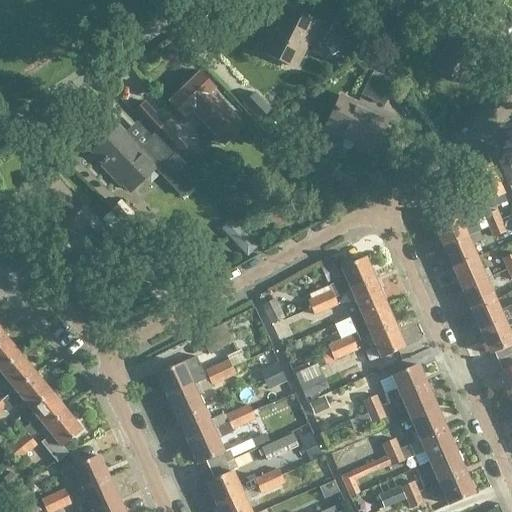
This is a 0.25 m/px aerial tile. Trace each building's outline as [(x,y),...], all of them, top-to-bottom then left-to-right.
[(338,14),(317,3),(309,20),(282,7),(260,50),(296,68),(316,28),(328,33),(338,14)] [(495,30),(501,19),(478,7),(473,19),(495,30)] [(458,21),(435,67),(468,83),(490,37),(458,21)] [(366,86),(389,97),(396,83),(373,72),(366,86)] [(211,92),(214,89),(199,73),(169,102),(184,118),(191,111),(223,145),(244,126),(211,92)] [(243,105),(259,122),(271,111),(255,94),(243,105)] [(373,150),(388,119),(342,98),(327,129),(373,150)] [(165,125),(144,103),(133,114),(154,136),(165,125)] [(152,144),(143,153),(118,128),(93,152),(105,164),(102,168),(120,187),(124,184),(131,192),(155,169),(183,198),(201,181),(157,135),(150,142),(152,144)] [(511,155),(498,162),(508,184),(511,181),(511,155)] [(504,194),(503,191),(491,164),(476,171),(489,200),(504,194)] [(62,247),(94,216),(74,196),(72,198),(49,174),(33,189),(58,214),(44,228),(62,247)] [(333,186),(333,198),(350,199),(350,187),(333,186)] [(476,219),(471,208),(434,224),(443,246),(478,231),(480,230),(476,219)] [(483,216),(488,227),(489,227),(502,221),(497,210),(483,216)] [(492,238),(506,232),(502,221),(489,227),(488,227),(492,238)] [(123,242),(106,224),(105,223),(94,234),(113,253),(123,242)] [(443,246),(453,269),(477,259),(471,245),(482,241),(478,231),(443,246)] [(507,270),(511,268),(511,255),(502,259),(507,270)] [(332,291),(335,298),(346,293),(374,281),(364,258),(341,269),(346,280),(330,287),(332,291)] [(477,259),(453,269),(462,290),(492,277),(488,269),(482,271),(477,259)] [(492,277),(462,290),(472,311),(495,301),(489,288),(496,286),(492,277)] [(384,304),(374,281),(346,293),(350,301),(354,299),(361,313),(361,314),(384,304)] [(332,291),(321,296),(325,303),(322,304),(325,311),(339,306),(335,298),(332,291)] [(325,303),(321,296),(308,301),(315,316),(325,311),(322,304),(325,303)] [(275,300),(263,306),(272,324),(284,318),(275,300)] [(501,314),(495,301),(472,311),(481,333),(511,321),(506,311),(501,314)] [(361,314),(361,313),(350,318),(360,342),(365,339),(394,326),(384,304),(361,314)] [(338,339),(354,334),(349,317),(333,322),(338,339)] [(511,320),(511,321),(481,333),(490,355),(494,353),(498,363),(511,356),(511,340),(509,335),(511,333),(511,320)] [(404,349),(394,326),(365,339),(368,347),(374,345),(381,359),(404,349)] [(0,340),(0,372),(20,355),(5,337),(0,340)] [(351,337),(341,341),(344,348),(341,349),(344,355),(357,350),(351,337)] [(344,348),(341,341),(328,347),(334,360),(344,355),(341,349),(344,348)] [(20,355),(0,372),(8,382),(4,386),(10,394),(11,395),(36,375),(20,355)] [(511,367),(511,356),(498,363),(502,372),(511,367)] [(232,369),(228,360),(205,371),(209,380),(232,369)] [(193,375),(188,377),(181,363),(157,374),(168,397),(198,384),(193,375)] [(266,368),(271,378),(282,372),(277,363),(266,368)] [(392,376),(397,389),(384,395),(388,404),(401,398),(425,388),(416,366),(392,376)] [(511,367),(502,372),(498,373),(508,395),(511,393),(511,367)] [(232,369),(209,380),(212,387),(235,376),(232,369)] [(282,372),(271,378),(276,387),(287,382),(282,372)] [(10,394),(1,401),(6,408),(5,409),(8,412),(23,400),(31,410),(51,394),(36,375),(11,395),(10,394)] [(385,394),(396,387),(387,375),(376,382),(385,394)] [(317,395),(326,390),(319,377),(310,382),(317,395)] [(198,384),(168,397),(178,420),(202,409),(196,396),(202,393),(213,388),(212,387),(209,380),(198,385),(198,384)] [(435,409),(425,388),(401,398),(411,420),(435,409)] [(31,410),(39,420),(25,431),(28,434),(32,440),(42,432),(46,429),(67,412),(51,394),(31,410)] [(368,413),(381,407),(377,396),(364,402),(368,413)] [(320,399),(309,404),(314,416),(325,411),(320,399)] [(249,405),(226,416),(229,423),(253,412),(249,405)] [(386,418),(381,407),(368,413),(373,424),(386,418)] [(202,409),(178,420),(188,442),(229,423),(226,416),(223,414),(208,421),(202,409)] [(444,431),(435,409),(411,420),(415,431),(411,433),(416,442),(416,443),(444,431)] [(46,429),(42,432),(47,438),(47,439),(41,443),(57,462),(68,453),(63,447),(82,431),(67,412),(46,429)] [(253,412),(229,423),(233,431),(256,420),(253,412)] [(233,431),(229,423),(188,442),(199,465),(206,461),(210,470),(233,460),(229,451),(222,454),(217,441),(234,433),(233,431)] [(400,449),(405,461),(425,452),(429,463),(453,452),(444,431),(416,443),(416,442),(400,449)] [(32,440),(28,434),(18,442),(23,448),(20,450),(25,455),(37,446),(32,440)] [(262,435),(252,440),(256,449),(266,444),(262,435)] [(293,435),(261,449),(265,457),(296,443),(293,435)] [(311,435),(300,441),(310,462),(321,457),(311,435)] [(387,455),(400,449),(396,439),(382,445),(387,455)] [(23,448),(18,442),(8,451),(17,462),(25,455),(20,450),(23,448)] [(405,461),(400,449),(387,455),(392,466),(405,461)] [(463,474),(453,452),(429,463),(438,483),(439,484),(463,474)] [(79,492),(107,479),(97,456),(73,466),(80,480),(75,483),(79,492)] [(255,480),(253,476),(236,483),(231,472),(238,469),(233,460),(210,470),(214,479),(207,482),(217,505),(258,487),(255,480)] [(277,470),(255,480),(258,487),(280,476),(277,470)] [(11,473),(4,479),(11,488),(18,482),(11,473)] [(439,484),(438,483),(430,488),(435,499),(443,495),(448,506),(472,496),(463,474),(439,484)] [(280,476),(258,487),(261,494),(283,483),(280,476)] [(118,501),(107,479),(79,492),(83,501),(88,499),(94,511),(118,501)] [(299,511),(322,511),(342,503),(339,495),(340,495),(334,482),(323,487),(328,499),(299,511)] [(406,500),(420,494),(414,482),(401,488),(400,487),(378,495),(384,510),(406,500)] [(261,494),(258,487),(217,505),(220,511),(248,511),(246,506),(263,498),(261,494)] [(55,503),(58,511),(72,505),(65,489),(54,494),(58,502),(55,503)] [(58,502),(54,494),(41,500),(46,511),(55,511),(58,511),(55,503),(58,502)] [(424,504),(420,494),(406,500),(411,510),(424,504)] [(122,511),(118,501),(94,511),(122,511)] [(346,511),(342,503),(322,511),(346,511)]
